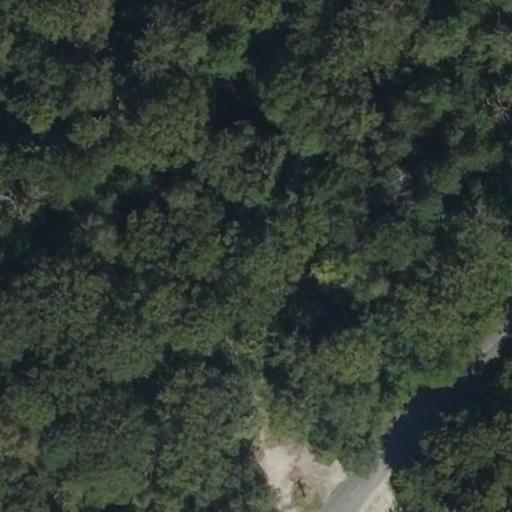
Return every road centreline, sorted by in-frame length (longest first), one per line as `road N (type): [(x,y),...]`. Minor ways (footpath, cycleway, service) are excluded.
road 1 (track): [(340,511),(95,0)]
road 2 (track): [(355,511),(0,245)]
road 3 (tertiary): [(511,302),(474,330),(333,511)]
